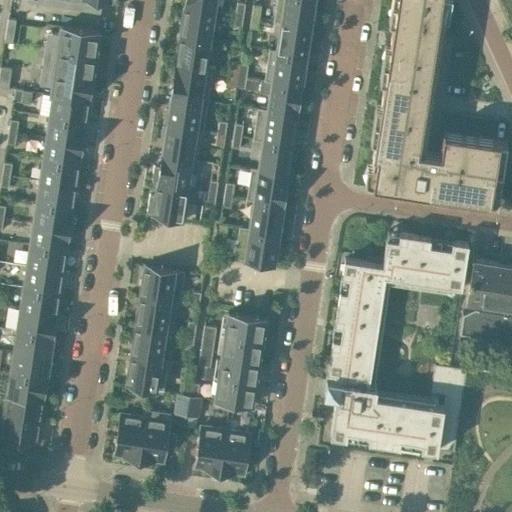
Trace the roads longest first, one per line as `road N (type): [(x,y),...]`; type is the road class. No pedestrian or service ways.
road 1 (residential): [(67,490),(144,0)]
road 2 (residential): [(278,511),(323,198)]
road 3 (residential): [(323,198),(352,0)]
road 4 (residential): [(511,226),(323,198)]
road 5 (residential): [(209,511),(67,490)]
